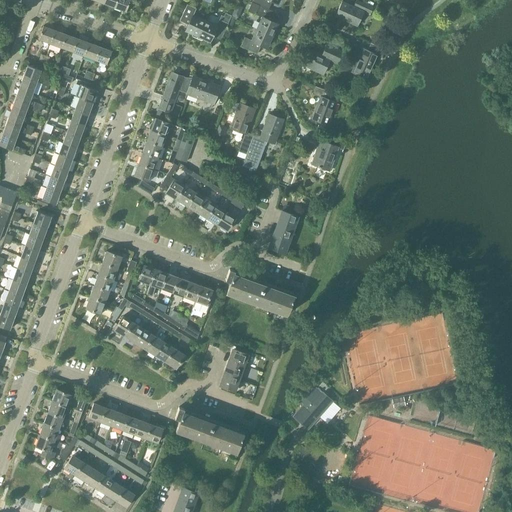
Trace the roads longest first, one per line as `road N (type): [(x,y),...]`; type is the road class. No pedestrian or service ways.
road 1 (residential): [(148,42),(273,81),(313,0)]
road 2 (tertiary): [(82,224),(148,42)]
road 3 (residential): [(256,251),(232,250),(205,267),(82,224)]
road 4 (residential): [(207,389),(182,387),(153,406),(36,363)]
road 5 (residential): [(256,251),(273,190),(197,153)]
road 6 (tertiary): [(36,363),(82,224)]
